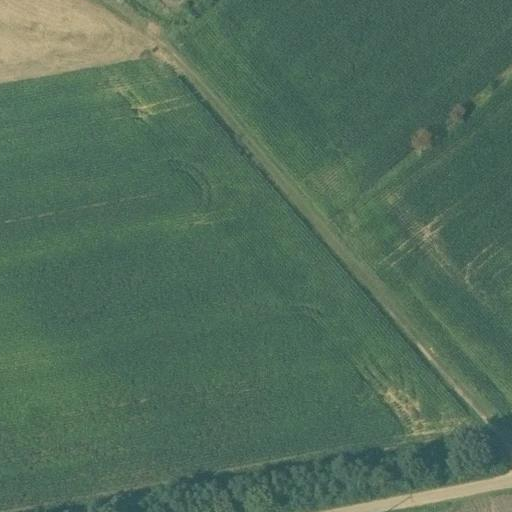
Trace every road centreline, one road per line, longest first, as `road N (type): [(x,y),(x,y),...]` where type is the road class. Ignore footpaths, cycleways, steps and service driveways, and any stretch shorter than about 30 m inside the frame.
road 1 (track): [(101,0),(169,47),(511,447)]
road 2 (residential): [(347,511),(511,480)]
